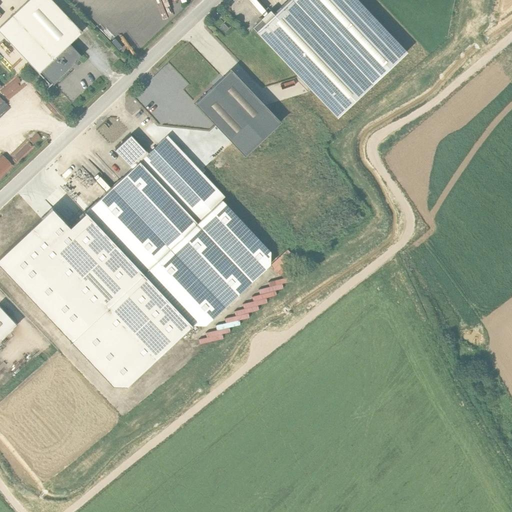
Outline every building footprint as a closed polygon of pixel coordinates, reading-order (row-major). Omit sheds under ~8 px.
[(81,31),(51,0),(27,0),(0,25),(0,32),(50,85),(81,56),(69,43),(81,31)] [(261,19),(259,18),(255,22),(257,24),(252,28),(336,117),(406,51),(357,0),(289,0),(273,15),(270,11),(261,19)] [(244,155),(280,121),(230,69),(194,103),(244,155)] [(192,325),(204,326),(269,264),(270,251),(221,199),(224,196),(166,135),(147,153),(130,135),(114,150),(131,168),(86,211),(140,269),(174,306),(168,312),(178,323),(185,317),(192,325)] [(2,151),(0,153),(0,176),(14,164),(2,151)] [(271,264),(281,275),(298,260),(287,248),(271,264)] [(258,302),(241,306),(243,314),(257,311),(256,308),(265,306),(264,302),(273,299),(272,294),(280,292),(279,288),(286,286),(285,278),(271,281),(272,284),(262,287),(263,292),(256,293),(258,302)] [(0,340),(16,325),(0,307),(0,340)]
